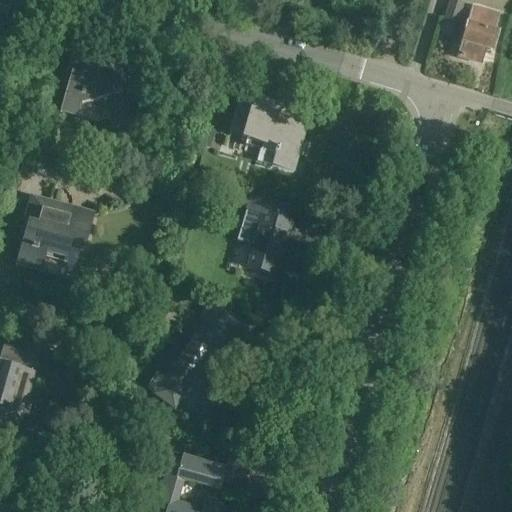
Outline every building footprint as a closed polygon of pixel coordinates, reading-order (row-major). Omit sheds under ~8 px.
[(456,24),(462,5),(462,4),(451,1),(445,20),(456,24)] [(498,14),(497,15),(472,8),(467,26),(462,42),(458,40),(456,47),(461,48),(458,58),(479,64),(483,50),(491,52),(496,34),(494,34),(499,15),(498,14)] [(110,120),(112,129),(133,125),(132,114),(121,65),(102,59),(72,51),(61,91),(66,93),(62,106),(110,120)] [(232,127),(228,139),(241,142),(246,144),(258,147),(260,148),(275,152),(270,168),(272,169),(292,174),(306,126),(278,119),(281,109),(272,106),(252,100),(252,101),(242,98),(240,98),(237,107),(232,127)] [(202,125),(195,145),(199,146),(207,149),(213,129),(202,125)] [(295,210),(276,205),(265,201),(249,197),(236,242),(253,247),(251,256),(247,269),(253,271),(276,278),(295,210)] [(22,246),(16,266),(40,272),(43,260),(45,256),(66,261),(70,247),(82,250),(92,216),(55,205),(31,199),(28,208),(18,245),(22,246)] [(156,376),(147,389),(156,395),(155,396),(173,409),(204,364),(208,366),(226,340),(244,349),(255,326),(210,304),(197,323),(202,326),(164,381),(156,376)] [(60,348),(61,347),(69,349),(71,340),(52,335),(49,345),(60,348)] [(111,335),(107,347),(129,353),(133,342),(111,335)] [(0,427),(5,429),(10,413),(28,418),(31,408),(25,406),(40,350),(27,347),(4,341),(0,355),(0,427)] [(155,438),(185,447),(188,437),(157,429),(155,438)] [(220,493),(227,471),(182,458),(181,462),(168,458),(154,506),(166,509),(165,511),(218,511),(221,507),(204,502),(201,510),(178,503),(184,483),(220,493)] [(40,511),(36,503),(17,511),(40,511)]
